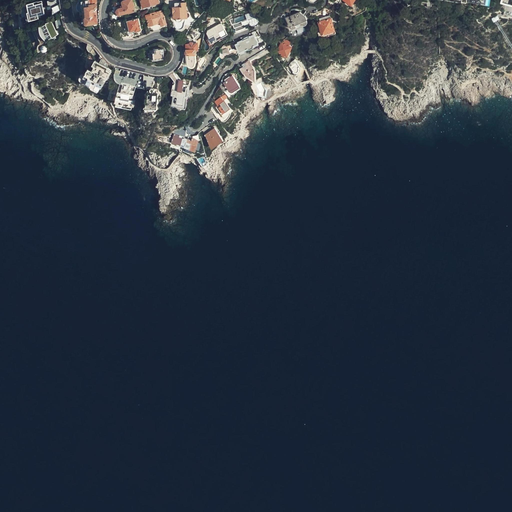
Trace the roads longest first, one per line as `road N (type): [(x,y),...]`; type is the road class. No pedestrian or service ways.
road 1 (tertiary): [(65,0),(75,28),(115,60),(151,70),(174,63),(175,44),(159,36),(119,42),(106,24),(108,0)]
road 2 (residential): [(234,62),(221,64),(202,89),(195,80),(217,48),(257,28)]
